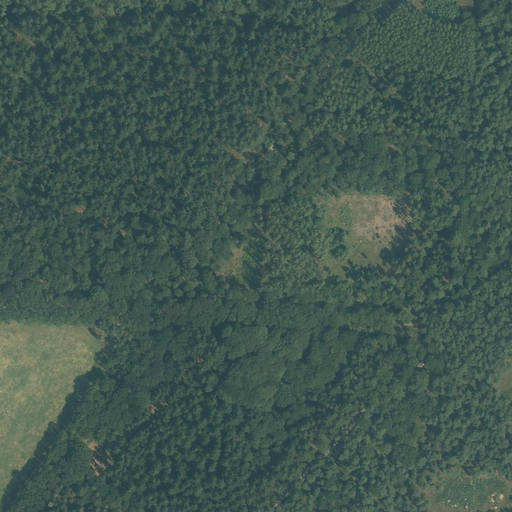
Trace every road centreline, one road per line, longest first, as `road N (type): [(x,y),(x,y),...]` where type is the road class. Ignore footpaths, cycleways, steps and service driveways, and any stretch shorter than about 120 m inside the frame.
road 1 (track): [(511,326),(0,307)]
road 2 (track): [(458,324),(276,511)]
road 3 (track): [(162,314),(29,511)]
